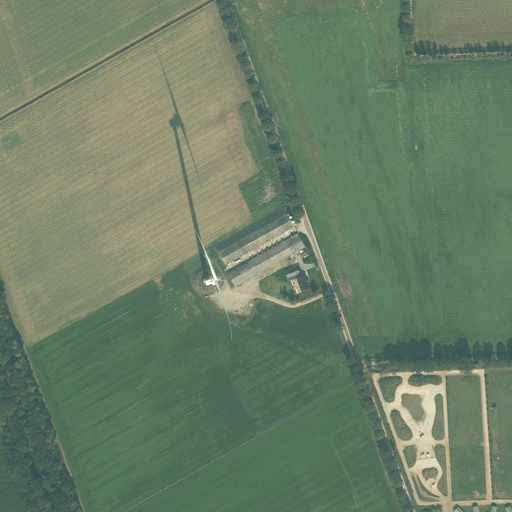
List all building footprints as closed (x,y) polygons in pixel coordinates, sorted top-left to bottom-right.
[(293,227),(286,214),(277,219),(277,218),(275,219),(276,220),(218,252),(225,265),(293,227)] [(234,286),(304,247),(297,234),(227,273),(234,286)] [(469,327),(493,326),(497,326),(498,332),(511,331),(511,278),(509,278),(509,274),(504,274),(504,279),(496,279),(492,279),(491,264),(482,265),(482,260),(477,260),(477,265),(467,265),(468,269),(464,269),(463,266),(451,266),(451,262),(440,262),(441,266),(428,267),(430,328),(465,327),(469,327)] [(286,278),(295,275),(293,268),(284,272),(286,278)] [(301,291),(309,288),(305,276),(296,279),(301,291)]
